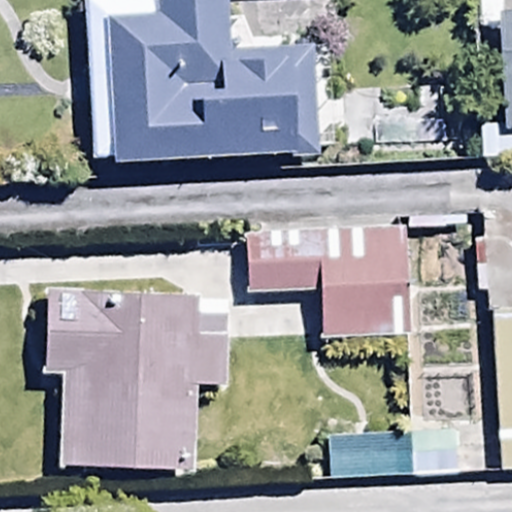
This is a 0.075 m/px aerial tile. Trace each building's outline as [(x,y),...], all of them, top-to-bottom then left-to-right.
[(104,164),(104,170),(282,160),(282,166),(311,164),(305,52),(279,53),(278,41),(247,43),(246,34),(219,36),(217,0),(77,0),(86,165),(104,164)] [(511,160),(511,0),(493,0),(500,130),(479,131),(481,162),(511,160)] [(313,348),(400,345),(404,427),(319,430),(321,485),(477,479),(470,290),(399,293),(396,237),(243,243),(245,301),(312,299),(313,348)] [(38,380),(53,380),(50,475),(185,479),(188,394),(217,395),(220,305),(40,299),(38,380)] [(511,319),(486,320),(492,478),(511,476),(511,319)]
